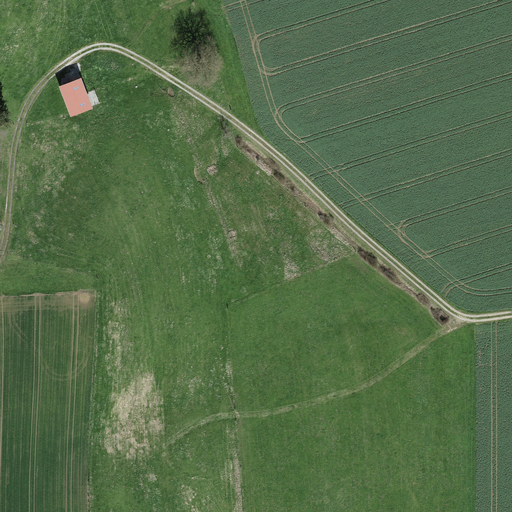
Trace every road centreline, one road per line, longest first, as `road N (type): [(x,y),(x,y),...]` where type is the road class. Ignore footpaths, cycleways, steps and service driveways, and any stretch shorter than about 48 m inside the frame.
road 1 (track): [(3,250),(15,138),(27,106),(65,61),(108,48),(229,120),(332,228),(467,323)]
road 2 (track): [(159,451),(205,423),(358,389),(440,335),(511,316)]
